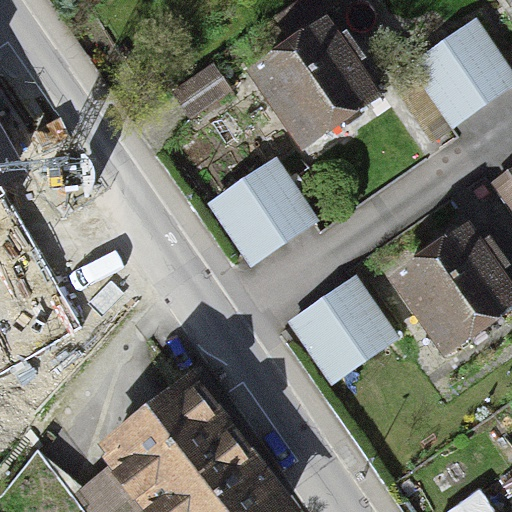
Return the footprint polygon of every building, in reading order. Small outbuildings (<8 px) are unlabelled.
[(511,0),(496,0),(507,15),(511,11),(511,0)] [(324,25),(242,79),(299,164),(381,110),(324,25)] [(511,89),(477,34),(413,74),(459,148),(511,114),(511,89)] [(215,76),(173,101),(192,132),(234,107),(215,76)] [(0,244),(64,208),(0,97),(0,244)] [(278,171),(208,215),(250,281),(320,236),(278,171)] [(511,177),(491,192),(511,224),(511,177)] [(511,303),(466,235),(388,288),(442,368),(511,320),(511,303)] [(355,291),(289,334),(330,396),(396,353),(355,291)] [(281,511),(188,391),(97,462),(106,474),(60,511),(281,511)]
